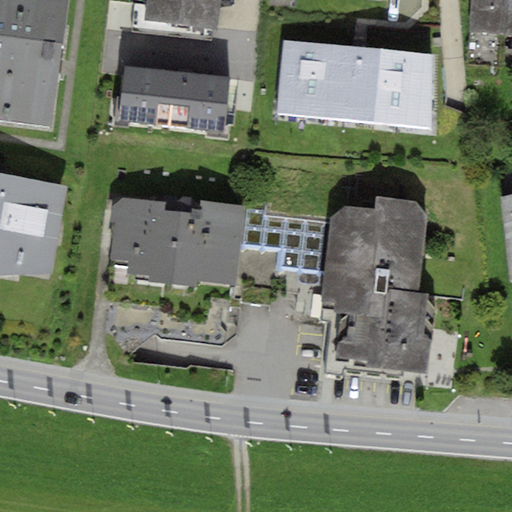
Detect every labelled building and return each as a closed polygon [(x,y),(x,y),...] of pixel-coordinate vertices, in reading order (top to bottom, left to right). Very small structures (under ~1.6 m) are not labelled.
[(75,0),(0,0),(0,125),(58,133),(67,67),(75,0)] [(222,0),(146,0),(143,27),(218,36),(222,0)] [(511,0),(475,0),(475,42),(511,42),(511,0)] [(423,57),(299,50),(295,116),(420,122),(423,57)] [(230,76),(123,66),(118,116),(224,131),(230,76)] [(75,193),(0,180),(0,272),(59,283),(75,193)] [(199,200),(199,191),(168,190),(167,198),(199,200)] [(250,221),(119,204),(108,288),(239,304),(250,221)] [(352,214),(333,224),(322,313),(350,317),(345,374),(433,381),(436,331),(425,329),(435,225),(423,212),(383,206),(381,218),(352,214)]
